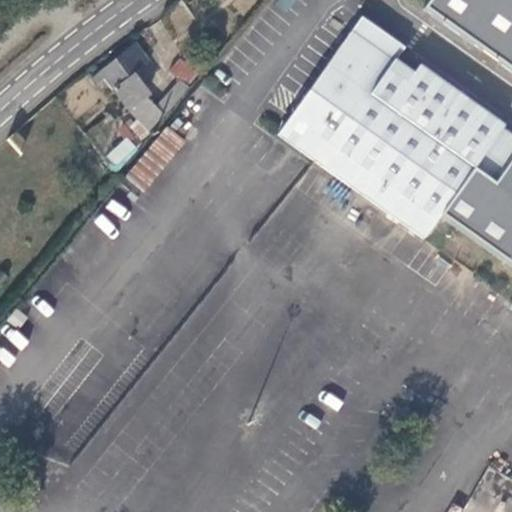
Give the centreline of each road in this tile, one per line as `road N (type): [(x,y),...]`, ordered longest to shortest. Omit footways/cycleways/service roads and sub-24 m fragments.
road 1 (unknown): [(174,170),(235,278),(244,331),(221,377),(121,511)]
road 2 (unknown): [(174,170),(0,400)]
road 3 (unknown): [(309,0),(174,170)]
road 4 (secondary): [(136,0),(0,110)]
road 5 (unknown): [(408,511),(504,368)]
